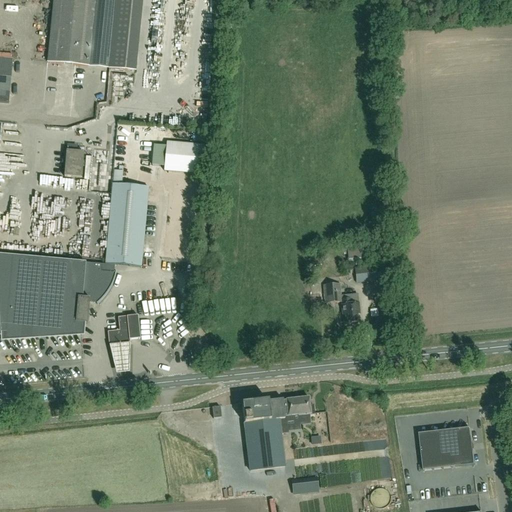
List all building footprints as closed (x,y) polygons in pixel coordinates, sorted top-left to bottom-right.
[(109,67),(114,0),(53,0),(48,62),(109,67)] [(114,0),(109,67),(135,70),(142,0),(114,0)] [(0,103),(9,104),(9,99),(12,60),(13,59),(0,58),(0,103)] [(164,172),(202,175),(205,146),(166,143),(166,147),(154,146),(152,166),(164,167),(164,172)] [(81,179),(84,153),(66,152),(64,178),(81,179)] [(112,185),(105,265),(115,266),(141,268),(142,258),(148,188),(122,186),(123,172),(114,171),(112,185)] [(367,242),(346,244),(347,255),(355,254),(355,259),(369,258),(367,242)] [(105,266),(0,256),(0,334),(4,334),(4,339),(38,337),(37,336),(47,335),(47,336),(80,334),(81,324),(83,324),(87,325),(89,303),(97,303),(96,304),(97,305),(99,303),(103,300),(106,295),(109,291),(112,286),(114,281),(116,276),(116,272),(115,272),(115,273),(114,273),(115,266),(105,265),(105,266)] [(394,266),(354,269),(355,285),(377,283),(388,282),(387,275),(394,275),(394,266)] [(358,316),(360,315),(358,295),(341,297),(340,285),(324,287),(326,305),(342,303),(343,317),(345,316),(346,324),(358,323),(358,316)] [(140,341),(139,328),(138,316),(118,318),(119,332),(107,333),(109,345),(129,343),(130,343),(130,341),(140,339),(140,341),(140,342),(141,342),(141,341),(140,341)] [(129,343),(109,345),(116,375),(129,374),(129,343)] [(294,408),(288,409),(290,423),(294,422),(294,418),(314,415),(313,406),(309,407),(308,399),(293,401),(294,408)] [(268,402),(242,405),(243,414),(250,472),(253,472),(281,468),(284,468),(283,459),(282,451),(280,434),(287,434),(286,431),(285,420),(285,419),(286,423),(290,423),(288,409),(294,408),(293,401),(285,401),(285,402),(283,402),(283,401),(268,402)] [(213,420),(221,419),(220,408),(212,409),(213,420)] [(470,429),(419,435),(423,471),(462,467),(474,466),(470,429)] [(331,448),(328,456),(338,461),(342,453),(331,448)] [(317,478),(300,480),(301,495),(319,493),(317,478)]
